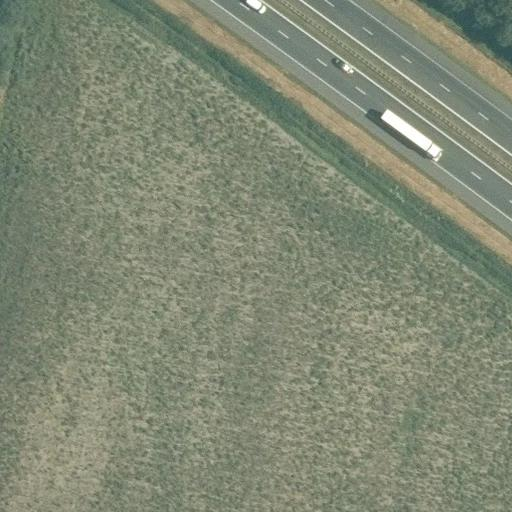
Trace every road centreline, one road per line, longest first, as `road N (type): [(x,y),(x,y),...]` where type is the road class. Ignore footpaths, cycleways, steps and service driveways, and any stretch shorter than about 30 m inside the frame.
road 1 (motorway): [(229,0),(511,203)]
road 2 (motorway): [(511,141),(317,0)]
